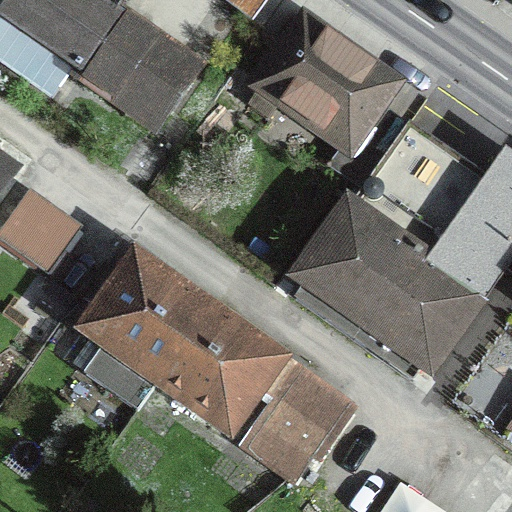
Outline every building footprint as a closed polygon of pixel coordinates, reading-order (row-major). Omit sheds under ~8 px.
[(9,0),(0,13),(0,20),(155,130),(196,71),(105,7),(110,0),(9,0)] [(223,0),(240,12),(249,0),(223,0)] [(330,167),(362,190),(404,130),(377,111),(395,86),(305,22),(258,88),(344,148),(330,167)] [(299,279),(306,284),(295,300),(340,332),(365,350),(376,334),(430,372),(511,254),(511,166),(507,164),(433,269),(348,210),(299,279)] [(27,198),(0,235),(0,240),(47,274),(76,233),(27,198)] [(137,414),(156,387),(155,387),(155,386),(209,310),(134,258),(81,334),(123,363),(103,390),(137,414)] [(230,439),(283,364),(209,310),(155,386),(155,387),(156,387),(230,439)] [(327,443),(350,410),(300,375),(246,450),(292,482),(323,441),(327,443)] [(435,511),(401,490),(386,511),(435,511)]
